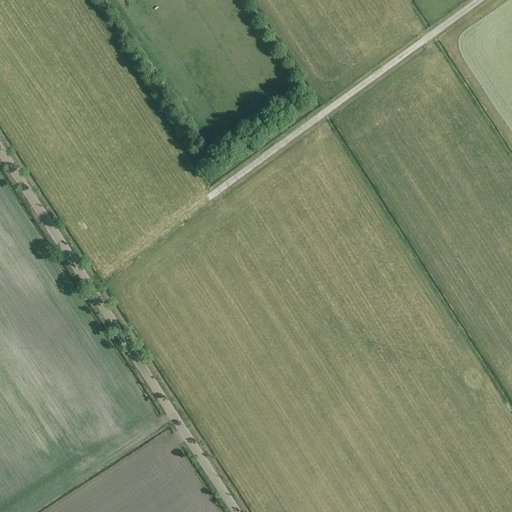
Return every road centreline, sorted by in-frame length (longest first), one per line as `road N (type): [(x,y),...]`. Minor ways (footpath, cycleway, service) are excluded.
road 1 (track): [(89,287),(481,0)]
road 2 (tertiary): [(235,511),(0,149)]
